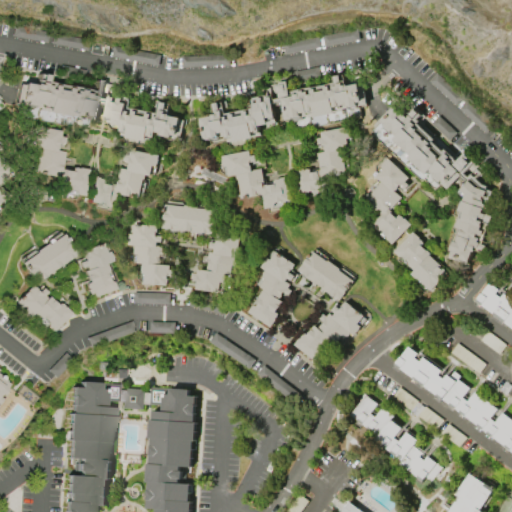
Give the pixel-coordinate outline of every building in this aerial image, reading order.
[(98,120),(74,116),(73,118),(50,114),(50,113),(39,111),(39,109),(23,106),(23,102),(16,101),(19,85),(22,86),(22,84),(35,87),(35,85),(39,86),(41,75),(45,76),(43,86),(48,87),(47,90),(51,91),(52,86),(57,87),(56,91),(65,92),(66,88),(71,89),(70,94),(73,94),(74,91),(78,92),(78,90),(84,91),(84,93),(88,94),(87,96),(90,96),(93,80),(102,81),(101,84),(103,85),(102,90),(103,91),(98,120)] [(282,82),(289,81),(292,96),(297,95),(297,94),(301,93),(300,91),(305,90),(306,92),(313,91),(313,89),(317,88),(318,92),(327,90),(326,86),(331,86),(332,89),(335,89),(335,86),(339,86),(337,76),(342,75),(344,85),(349,84),(349,86),(360,84),(360,86),(364,85),(367,105),(344,109),(344,111),(286,120),(280,85),(282,85),(282,82)] [(183,118),(180,139),(163,136),(163,133),(157,132),(156,137),(148,136),(148,138),(145,137),(144,141),(131,138),(131,136),(129,136),(130,131),(122,129),(123,126),(107,123),(108,117),(106,117),(110,97),(116,98),(115,101),(119,102),(120,98),(124,98),(123,103),(128,104),(127,110),(131,111),(130,114),(133,115),(134,110),(139,111),(138,115),(147,116),(148,113),(153,114),(152,119),(159,120),(161,110),(167,111),(167,114),(183,118)] [(271,98),(275,117),(273,118),(275,124),(258,127),(261,137),(251,139),(250,138),(227,143),(225,137),(202,141),(198,120),(212,118),(211,116),(216,115),(214,105),(219,104),(220,112),(222,112),(223,118),(230,117),(229,115),(234,114),(234,118),(244,116),(243,113),(248,112),(248,116),(252,115),(251,112),(254,111),(253,105),(258,104),(258,99),(262,98),(263,102),(266,102),(266,99),(271,98)] [(463,171),(461,169),(448,183),(445,180),(443,182),(436,175),(438,174),(433,169),(429,174),(411,158),(414,156),(396,139),(400,135),(395,131),(394,132),(386,125),(387,124),(384,120),(391,113),(391,114),(397,107),(404,114),(405,112),(410,117),(417,109),(420,113),(413,121),(417,124),(415,127),(418,129),(418,128),(419,129),(418,130),(425,137),(424,138),(427,141),(428,139),(432,142),(430,145),(434,148),(433,149),(443,158),(447,153),(452,157),(450,159),(451,160),(452,160),(453,161),(452,162),(456,165),(466,154),(470,158),(469,159),(471,161),(463,171)] [(33,126),(60,131),(59,137),(64,138),(63,144),(57,143),(56,151),(65,153),(62,169),(71,171),(71,168),(78,169),(78,168),(88,170),(82,197),(74,195),(75,192),(65,190),(64,193),(54,191),(57,178),(36,174),(41,149),(33,148),(35,138),(31,137),(33,126)] [(321,132),(344,128),(348,148),(341,149),(346,174),(322,179),(325,192),(318,194),(318,191),(309,193),(306,196),(303,197),(299,196),(294,171),(304,169),(304,170),(310,169),(311,172),(318,171),(317,170),(321,169),(318,153),(326,152),(325,143),(319,144),(318,139),(322,138),(321,132)] [(0,145),(3,148),(0,151),(0,161),(12,173),(0,185),(0,187),(9,196),(1,204),(0,203),(0,145)] [(88,202),(93,176),(102,178),(102,179),(108,180),(107,183),(118,185),(121,168),(128,170),(130,162),(124,161),(126,154),(130,155),(132,150),(160,155),(157,166),(154,165),(151,176),(146,174),(145,180),(143,179),(139,198),(132,197),(132,195),(120,193),(116,208),(105,206),(106,202),(98,200),(98,204),(88,202)] [(222,156),(250,151),(251,156),(255,155),(257,161),(251,162),(252,171),(262,169),(265,185),(274,183),(274,180),(280,179),(280,178),(288,176),(293,204),(285,205),(284,202),(275,203),(276,207),(266,209),(263,194),(242,199),(238,180),(237,180),(236,175),(230,176),(228,166),(224,167),(222,156)] [(367,199),(382,182),(377,177),(384,170),(381,167),(389,159),(410,177),(406,181),(409,184),(405,189),(401,185),(395,192),(401,198),(391,210),(398,216),(399,215),(402,217),(403,217),(412,225),(394,245),(387,238),(389,236),(382,230),(381,232),(372,225),(381,215),(370,205),(372,203),(367,199)] [(480,241),(488,245),(486,250),(476,246),(470,261),(469,261),(467,264),(449,257),(455,240),(458,241),(463,228),(460,227),(461,225),(459,225),(464,210),(462,210),(463,207),(462,206),(464,200),(466,200),(468,194),(462,189),(465,186),(462,184),(465,181),(468,183),(470,180),(477,186),(488,190),(486,196),(484,196),(483,200),(485,201),(485,203),(488,204),(486,208),(485,208),(483,212),(495,217),(493,221),(481,216),(480,219),(485,221),(481,230),(485,231),(483,235),(479,233),(477,237),(481,238),(480,241)] [(166,204),(185,206),(185,205),(198,206),(198,208),(213,210),(212,219),(216,219),(214,234),(211,233),(211,234),(207,234),(208,232),(204,232),(203,234),(196,233),(196,236),(192,235),(192,232),(163,229),(164,220),(163,220),(164,214),(166,214),(166,213),(164,212),(164,208),(165,208),(166,204)] [(129,244),(130,233),(134,234),(135,224),(158,225),(157,235),(163,235),(163,241),(158,241),(158,246),(162,246),(162,250),(165,250),(165,256),(160,256),(160,264),(170,264),(169,270),(174,270),(174,276),(168,275),(168,284),(145,283),(145,272),(142,272),(142,263),(137,262),(137,253),(135,253),(135,244),(129,244)] [(395,252),(414,231),(420,238),(419,239),(420,240),(421,239),(424,242),(422,245),(431,254),(429,255),(448,273),(434,287),(435,288),(432,292),(418,279),(416,279),(411,274),(415,270),(410,266),(409,261),(410,260),(405,256),(404,257),(402,256),(401,257),(395,252)] [(219,292),(196,290),(197,280),(192,279),(193,273),(198,273),(198,269),(209,271),(210,263),(203,262),(204,256),(209,256),(209,253),(214,253),(215,249),(210,249),(211,242),(217,243),(218,233),(231,235),(231,233),(236,234),(236,237),(241,238),(238,257),(237,257),(235,267),(233,266),(232,274),(227,274),(226,283),(221,282),(219,292)] [(21,263),(36,253),(35,251),(47,244),(48,245),(63,234),(76,254),(74,256),(35,283),(21,263)] [(80,252),(101,244),(105,253),(109,252),(112,261),(105,264),(108,271),(105,272),(106,275),(104,275),(107,282),(109,281),(109,283),(112,282),(115,290),(111,291),(111,292),(104,294),(104,293),(89,299),(86,291),(87,290),(87,289),(85,289),(84,287),(85,286),(85,285),(87,283),(83,272),(87,271),(85,267),(81,269),(78,263),(84,261),(80,252)] [(340,300),(335,296),(334,297),(299,269),(314,251),(328,262),(329,260),(341,269),(340,270),(355,281),(340,300)] [(280,254),(280,253),(283,255),(281,256),(283,258),(284,256),(296,264),(290,273),(295,276),(295,277),(292,281),(289,279),(286,282),(289,284),(287,287),(292,290),(289,295),(283,292),(279,299),(283,302),(277,312),(280,314),(271,327),(248,312),(252,306),(255,308),(261,299),(258,297),(263,289),(260,287),(265,279),(262,277),(263,274),(262,273),(265,269),(262,267),(268,258),(271,260),(276,252),(280,254)] [(511,327),(477,301),(491,283),(499,289),(496,294),(501,298),(505,293),(511,298),(511,327)] [(69,314),(50,333),(45,328),(47,325),(39,317),(37,320),(31,314),(26,320),(18,313),(21,310),(14,303),(31,286),(37,292),(41,289),(45,293),(42,297),(45,299),(47,297),(56,306),(58,303),(69,314)] [(170,304),(170,292),(135,293),(135,304),(170,304)] [(346,302),(364,316),(357,325),(361,327),(355,334),(352,331),(348,336),(347,334),(345,337),(343,335),(336,344),(332,341),(316,361),(296,345),(305,332),(308,335),(316,325),(320,329),(325,322),(320,318),(323,314),(328,317),(330,314),(333,316),(336,313),(332,310),(336,305),(341,309),(346,302)] [(411,347),(419,353),(416,358),(421,362),(424,357),(442,370),(439,374),(444,378),(447,374),(450,376),(454,371),(460,376),(457,379),(469,388),(462,397),(467,401),(475,391),(497,408),(489,418),(494,422),(501,413),(511,421),(511,452),(397,365),(411,347)] [(0,378),(8,385),(0,394),(0,399),(1,400),(0,401),(0,378)] [(167,392),(171,388),(197,390),(192,467),(181,466),(180,483),(191,484),(190,501),(192,501),(191,511),(63,511),(66,477),(68,412),(73,387),(79,386),(80,381),(97,382),(98,389),(105,390),(111,383),(117,383),(120,389),(151,391),(153,388),(166,386),(167,392)] [(350,414),(366,395),(377,403),(369,413),(375,417),(382,408),(393,416),(390,420),(401,428),(395,437),(400,441),(407,432),(417,440),(415,443),(424,450),(419,456),(425,460),(428,456),(442,466),(431,480),(426,476),(424,480),(401,462),(403,459),(375,438),(378,435),(350,414)] [(451,511),(461,497),(457,494),(470,474),(495,490),(490,498),(490,497),(482,510),(485,511),(451,511)] [(347,501),(361,511),(342,511),(340,510),(347,501)]
